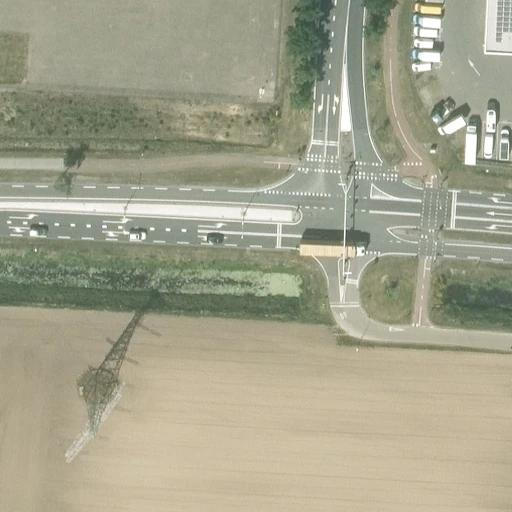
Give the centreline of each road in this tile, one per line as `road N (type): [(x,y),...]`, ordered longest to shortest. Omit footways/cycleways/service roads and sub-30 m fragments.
road 1 (secondary): [(0,229),(325,242)]
road 2 (secondary): [(321,203),(0,193)]
road 3 (tertiary): [(363,205),(354,65),(342,22)]
road 4 (tertiary): [(342,22),(329,65),(321,203)]
road 5 (unclassified): [(511,345),(360,328),(342,307)]
road 6 (secondary): [(358,244),(511,256)]
road 7 (secondary): [(511,217),(363,205)]
